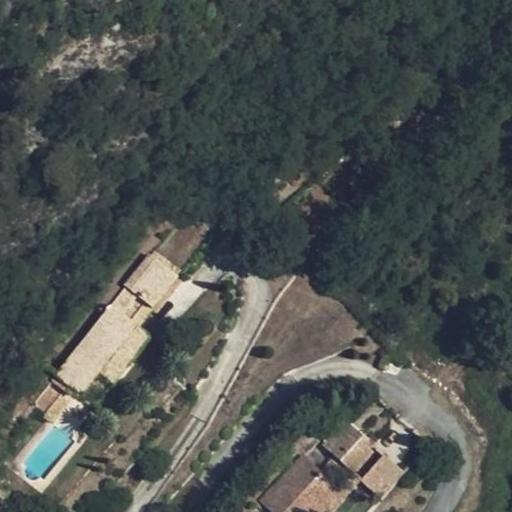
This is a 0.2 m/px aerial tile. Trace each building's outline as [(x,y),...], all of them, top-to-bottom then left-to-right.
[(153,250),(54,372),(81,394),(100,371),(114,383),(152,336),(141,327),(184,274),(153,250)] [(364,436),(345,420),(335,432),(354,448),(364,436)] [(367,439),(364,436),(354,448),(335,432),(323,444),(354,472),(375,447),(367,439)] [(404,472),(383,454),(361,480),(380,499),(404,472)] [(320,511),(342,489),(304,455),(260,502),(272,511),(320,511)] [(333,511),(348,495),(342,489),(320,511),(333,511)]
